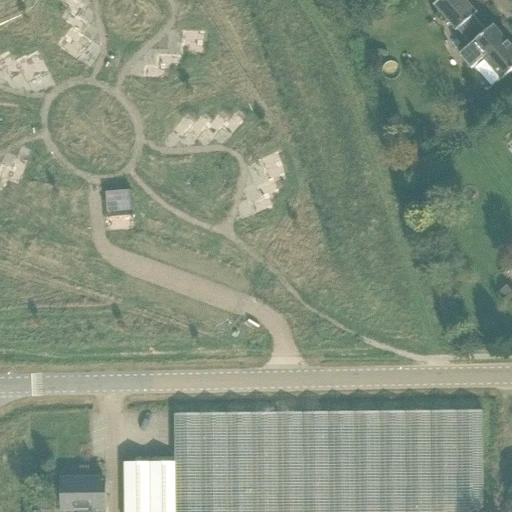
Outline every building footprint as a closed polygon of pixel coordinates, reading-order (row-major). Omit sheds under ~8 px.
[(58,0),(58,1),(63,6),(65,8),(79,17),(83,10),(85,7),(75,0),(58,0)] [(465,0),(437,0),(433,4),(456,30),(458,28),(471,43),(459,54),(471,69),(483,58),(501,80),(511,70),(511,47),(492,25),(486,31),(473,16),(476,13),(465,0)] [(66,10),(60,18),(65,22),(68,24),(81,33),(83,31),(86,25),(88,24),(84,21),(72,12),(66,10)] [(62,37),(56,45),(57,47),(77,61),(84,51),(84,50),(85,51),(92,42),(73,28),(70,27),(65,36),(66,38),(65,38),(64,37),(62,37)] [(180,43),(180,55),(203,56),(206,55),(206,45),(204,44),(204,43),(206,43),(208,43),(208,32),(206,31),(182,31),(182,43),(180,43)] [(8,51),(0,55),(0,57),(1,62),(3,65),(11,79),(16,76),(21,73),(14,59),(12,56),(8,51)] [(25,55),(16,60),(16,62),(27,84),(38,78),(39,79),(50,73),(38,52),(36,51),(28,56),(28,58),(27,58),(27,57),(25,55)] [(156,62),(156,66),(170,67),(175,67),(181,66),(182,56),(176,55),(172,55),(156,54),(156,62)] [(143,66),(143,78),(162,79),(169,78),(169,68),(163,67),(159,67),(143,66)] [(234,115),(221,130),(227,135),(230,137),(241,125),(243,122),(246,117),(239,110),(234,115)] [(217,116),(204,131),(209,135),(213,139),(223,126),(226,124),(229,118),(221,112),(217,116)] [(200,117),(187,132),(191,136),(196,140),(204,131),(206,128),(209,125),(212,119),(204,113),(200,117)] [(182,119),(170,134),(179,141),(189,129),(192,126),(195,121),(187,114),(182,119)] [(280,151),(258,160),(263,172),(261,172),(266,183),(288,174),(290,172),(286,163),(283,163),(283,162),(285,162),(286,160),(282,151),(280,151)] [(10,178),(9,182),(18,186),(21,180),(28,162),(17,158),(11,173),(10,176),(10,178)] [(0,191),(2,193),(5,187),(7,183),(12,169),(1,164),(0,166),(0,191)] [(270,182),(256,188),(260,199),(278,192),(284,188),(280,179),(273,181),(270,182)] [(131,190),(105,192),(109,232),(134,230),(131,190)] [(264,198),(249,204),(253,215),(272,208),(277,204),(273,195),(267,197),(264,198)] [(481,511),(484,511),(483,408),(171,411),(172,455),(162,458),(121,459),(121,511),(481,511)] [(104,479),(62,480),(62,500),(62,510),(79,509),(79,511),(104,511),(105,499),(104,479)]
